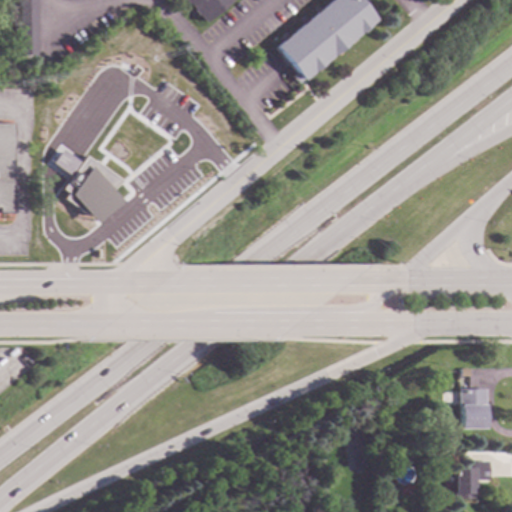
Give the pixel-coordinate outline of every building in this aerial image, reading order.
[(33,0),(34,55),(18,56),(17,0),(33,0)] [(227,0),(202,22),(195,14),(194,15),(189,9),(190,8),(185,2),(184,3),(181,0),(227,0)] [(356,0),(372,19),(295,83),(289,76),(294,72),(272,46),(326,0),(356,0)] [(37,59),(35,68),(28,66),(30,57),(37,59)] [(8,211),(0,211),(0,121),(9,122),(8,211)] [(178,166),(159,182),(163,188),(160,191),(155,186),(150,190),(148,188),(136,198),(127,187),(129,185),(123,178),(143,162),(139,158),(158,142),(178,166)] [(112,231),(86,256),(64,233),(66,231),(68,232),(73,227),(65,217),(83,200),(112,231)] [(465,369),(465,376),(457,376),(457,368),(465,369)] [(482,406),(481,406),(481,429),(455,429),(455,389),(482,389),(482,406)] [(484,480),(470,480),(470,499),(450,499),(450,467),(467,467),(467,461),(484,461),(484,480)]
